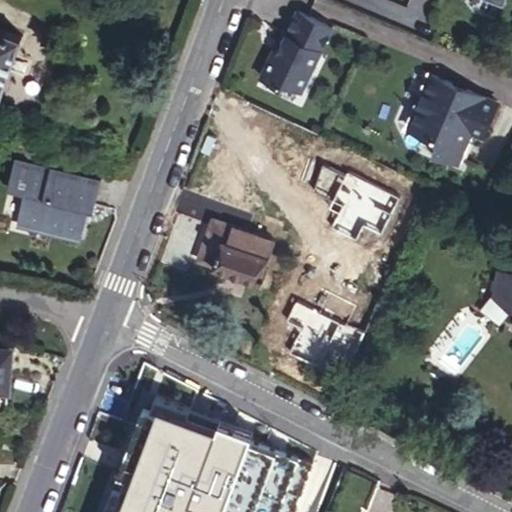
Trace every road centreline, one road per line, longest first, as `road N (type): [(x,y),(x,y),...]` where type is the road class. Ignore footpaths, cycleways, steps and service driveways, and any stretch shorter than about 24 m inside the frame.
road 1 (residential): [(484,511),(98,320)]
road 2 (residential): [(98,320),(212,0)]
road 3 (unknown): [(282,0),(511,93)]
road 4 (residential): [(21,511),(98,320)]
